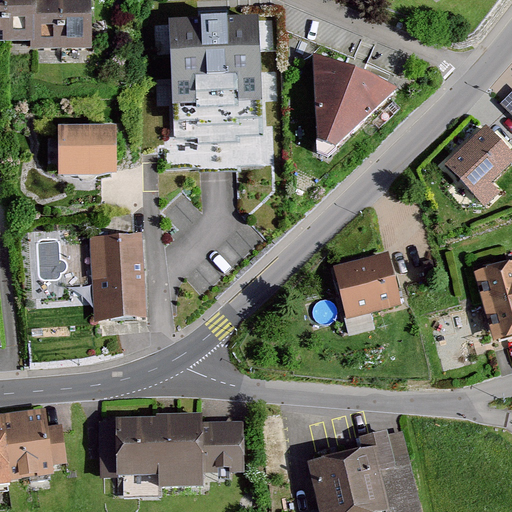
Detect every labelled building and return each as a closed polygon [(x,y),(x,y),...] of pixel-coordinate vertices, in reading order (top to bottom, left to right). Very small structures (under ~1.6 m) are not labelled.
[(4,0),(5,40),(30,40),(33,40),(33,0),(4,0)] [(61,48),(61,0),(33,0),(33,40),(30,40),(30,48),(61,48)] [(91,48),(91,0),(61,0),(61,48),(91,48)] [(249,19),(155,24),(162,142),(256,136),(249,19)] [(388,101),(294,64),(299,161),(312,167),(388,101)] [(511,93),(502,107),(511,114),(511,93)] [(117,124),(58,124),(58,174),(117,174),(117,124)] [(508,169),(474,134),(432,174),(467,209),(508,169)] [(142,237),(90,240),(94,325),(147,321),(142,237)] [(399,300),(385,251),(330,266),(343,315),(399,300)] [(511,266),(463,280),(483,349),(511,341),(511,266)] [(356,337),(377,332),(374,319),(353,324),(356,337)] [(44,410),(0,415),(0,477),(52,471),(44,410)] [(192,434),(192,424),(109,425),(108,495),(192,496),(192,483),(192,434)] [(234,482),(234,434),(192,434),(192,483),(234,482)] [(374,511),(362,453),(293,467),(301,511),(374,511)]
